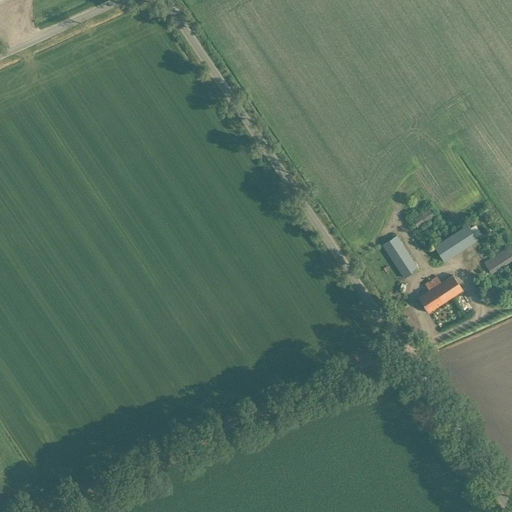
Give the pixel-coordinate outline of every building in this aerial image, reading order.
[(412,219),(417,227),(435,215),(429,207),(412,219)] [(434,246),(444,262),(477,240),(467,224),(434,246)] [(383,244),(405,278),(418,269),(396,235),(383,244)] [(511,243),(484,262),(492,274),(511,260),(511,243)] [(418,297),(428,312),(436,307),(463,290),(453,274),(441,282),(437,276),(425,284),(429,290),(418,297)]
